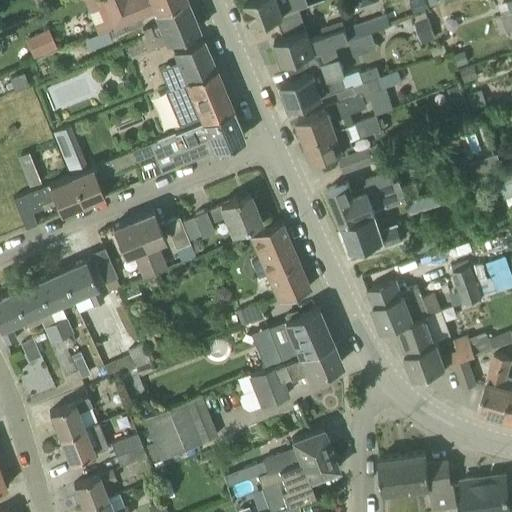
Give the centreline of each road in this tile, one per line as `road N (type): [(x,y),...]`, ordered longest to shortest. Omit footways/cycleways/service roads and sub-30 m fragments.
road 1 (residential): [(0,258),(272,141)]
road 2 (tertiary): [(390,381),(370,356),(272,141)]
road 3 (tertiary): [(272,141),(216,0)]
road 4 (residential): [(49,511),(0,372)]
road 5 (residential): [(358,511),(360,422),(390,381)]
road 6 (tertiary): [(511,446),(454,427),(390,381)]
